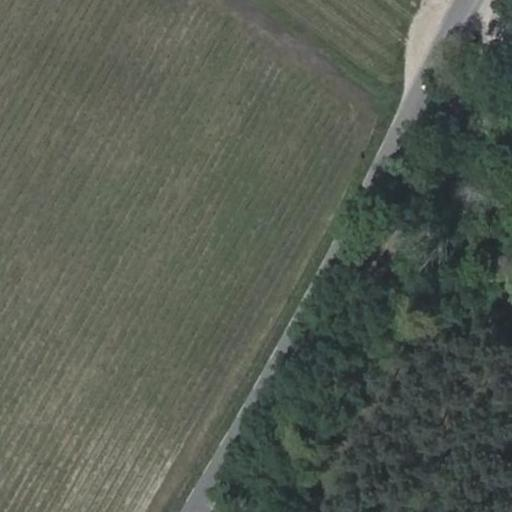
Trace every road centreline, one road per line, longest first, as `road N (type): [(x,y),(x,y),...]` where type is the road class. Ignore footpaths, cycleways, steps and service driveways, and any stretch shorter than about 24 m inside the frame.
road 1 (tertiary): [(474,0),(352,237),(183,511)]
road 2 (track): [(232,0),(412,128)]
